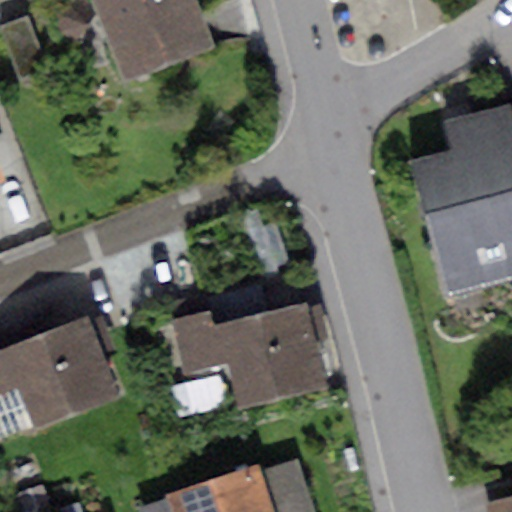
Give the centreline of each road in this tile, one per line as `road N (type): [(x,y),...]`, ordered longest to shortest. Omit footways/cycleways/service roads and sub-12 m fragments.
road 1 (residential): [(426,511),(334,147)]
road 2 (residential): [(334,147),(0,280)]
road 3 (residential): [(334,147),(412,79),(511,11)]
road 4 (residential): [(334,147),(289,0)]
